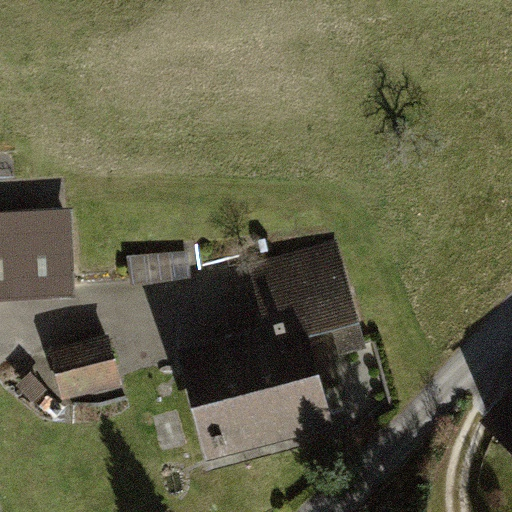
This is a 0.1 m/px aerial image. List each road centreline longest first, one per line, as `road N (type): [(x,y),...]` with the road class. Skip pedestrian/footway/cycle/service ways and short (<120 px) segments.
road 1 (unclassified): [(327,511),(511,323)]
road 2 (track): [(476,360),(479,392),(447,464),(452,511)]
